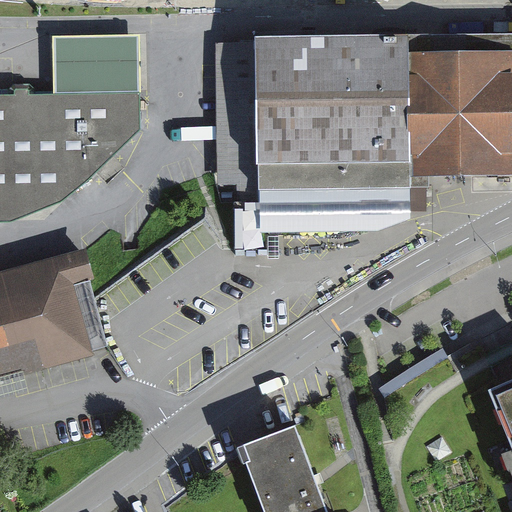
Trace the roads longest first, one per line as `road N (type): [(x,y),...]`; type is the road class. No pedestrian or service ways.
road 1 (unclassified): [(179,432),(429,257),(511,216)]
road 2 (unclassified): [(0,258),(108,216),(157,179),(175,139),(188,0)]
road 3 (unclassified): [(0,416),(102,396),(142,397),(179,432)]
road 4 (residential): [(511,275),(387,343)]
road 5 (unclassified): [(67,511),(179,432)]
